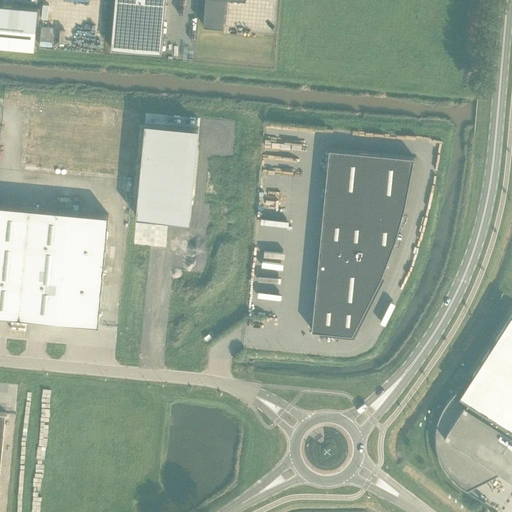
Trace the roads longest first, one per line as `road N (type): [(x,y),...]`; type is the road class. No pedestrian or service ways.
road 1 (primary): [(416,358),(461,292),(482,235),(499,96)]
road 2 (unclassified): [(243,389),(0,360)]
